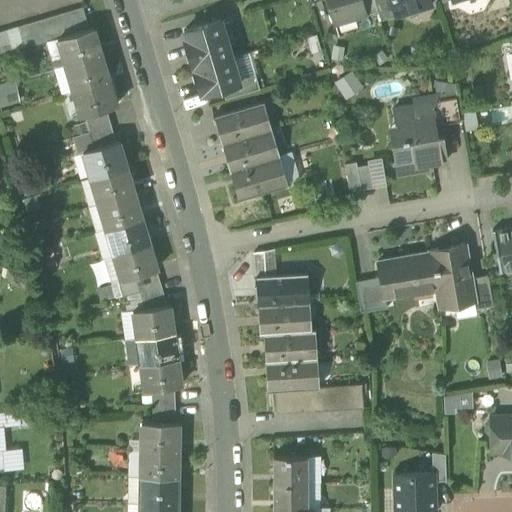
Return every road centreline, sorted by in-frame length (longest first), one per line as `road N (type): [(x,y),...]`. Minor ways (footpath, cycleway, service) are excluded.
road 1 (residential): [(202,247),(511,190)]
road 2 (residential): [(202,247),(228,421),(228,511)]
road 3 (residential): [(132,17),(202,247)]
